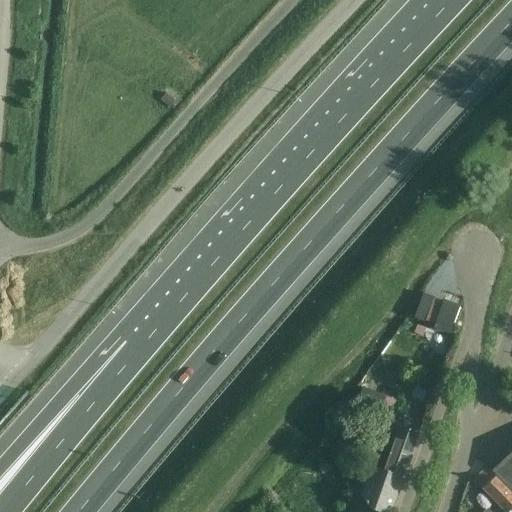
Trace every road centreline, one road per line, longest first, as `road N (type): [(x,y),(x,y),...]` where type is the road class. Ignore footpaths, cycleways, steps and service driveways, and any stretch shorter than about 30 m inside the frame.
road 1 (motorway): [(83,511),(511,24)]
road 2 (unclassified): [(0,387),(357,0)]
road 3 (motorway): [(450,0),(307,150),(133,356)]
road 4 (unclassified): [(0,248),(46,244),(93,219),(295,0)]
road 5 (residential): [(401,511),(472,320)]
road 6 (motorway): [(133,356),(7,511)]
road 7 (motorway): [(133,356),(55,404),(0,468)]
